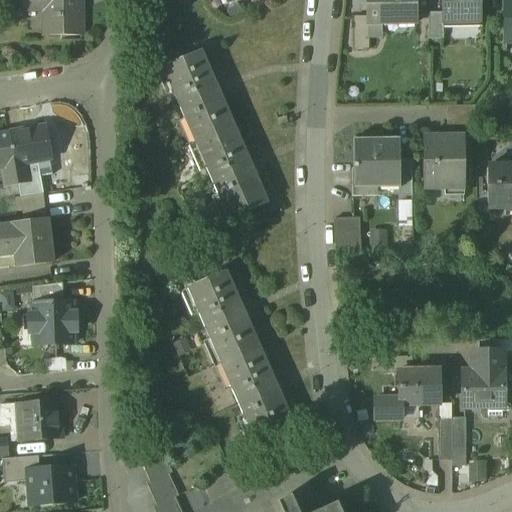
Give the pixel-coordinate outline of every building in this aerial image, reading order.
[(81,0),(19,0),(20,10),(44,10),(44,37),(82,37),(81,0)] [(416,0),(366,0),(367,20),(367,26),(369,26),(416,26),(416,0)] [(481,23),(480,0),(441,0),(442,15),(442,23),(443,23),(481,23)] [(511,0),(503,0),(503,2),(503,44),(511,44),(511,0)] [(442,15),(428,15),(428,40),(443,40),(443,23),(442,23),(442,15)] [(367,20),(355,20),(355,52),(369,52),(369,26),(367,26),(367,20)] [(268,204),(201,52),(162,68),(229,221),(268,204)] [(475,140),(475,107),(447,107),(447,139),(463,139),(463,140),(463,141),(475,140)] [(44,127),(9,133),(15,167),(28,165),(50,161),(44,127)] [(0,134),(0,169),(15,167),(9,133),(0,134)] [(447,139),(423,139),(423,190),(445,189),(445,193),(464,193),(463,141),(463,140),(463,139),(447,139)] [(400,140),(352,140),(353,170),(359,170),(359,186),(398,186),(398,197),(412,197),(411,161),(400,161),(400,140)] [(28,165),(15,167),(20,198),(33,196),(28,165)] [(511,166),(487,167),(487,210),(504,210),(504,204),(511,203),(511,166)] [(15,167),(0,169),(0,171),(5,201),(15,199),(20,198),(15,167)] [(20,198),(15,199),(17,213),(22,212),(23,210),(44,208),(43,195),(33,196),(20,198)] [(44,208),(23,210),(22,212),(23,224),(45,221),(44,208)] [(359,220),(334,221),(335,253),(359,252),(359,220)] [(23,224),(12,225),(13,232),(16,252),(18,268),(51,264),(45,221),(23,224)] [(0,254),(16,252),(13,232),(0,233),(0,254)] [(293,425),(226,272),(187,289),(254,442),(293,425)] [(62,285),(32,289),(33,305),(63,304),(62,285)] [(1,294),(4,311),(14,310),(12,292),(1,294)] [(63,304),(33,305),(33,316),(29,316),(29,334),(33,334),(34,346),(74,345),(74,333),(76,333),(75,315),(73,315),(73,304),(63,304)] [(511,340),(478,341),(479,353),(502,353),(502,354),(511,354),(511,340)] [(479,353),(473,353),(473,364),(475,367),(479,367),(479,374),(464,374),(464,373),(463,373),(463,409),(488,409),(488,417),(502,417),(502,409),(503,409),(502,354),(502,353),(479,353)] [(437,372),(412,372),(399,372),(399,407),(400,420),(419,419),(419,406),(438,406),(439,406),(439,371),(437,371),(437,372)] [(55,403),(21,405),(24,443),(58,440),(58,439),(62,439),(61,426),(57,426),(55,403)] [(21,405),(0,406),(0,427),(8,427),(9,443),(24,443),(21,405)] [(465,468),(465,419),(451,420),(452,462),(452,468),(465,468)] [(451,420),(438,420),(438,462),(452,462),(451,420)] [(179,500),(168,478),(172,476),(160,452),(139,463),(149,484),(145,486),(156,507),(152,509),(153,511),(179,511),(174,502),(179,500)] [(2,484),(25,483),(25,472),(38,472),(37,459),(1,461),(2,484)] [(38,472),(25,472),(25,483),(27,508),(75,506),(74,470),(38,472)] [(198,492),(180,491),(179,506),(198,507),(198,492)] [(297,511),(291,498),(277,505),(279,511),(297,511)]
